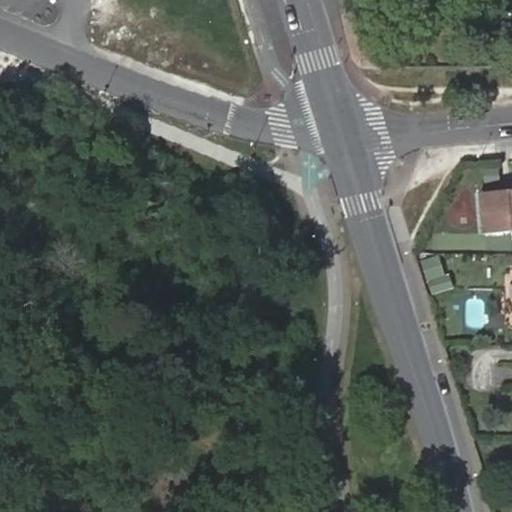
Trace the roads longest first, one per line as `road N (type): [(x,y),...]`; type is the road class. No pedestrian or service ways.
road 1 (tertiary): [(341,134),(460,511)]
road 2 (unclassified): [(0,33),(233,120),(341,134)]
road 3 (residential): [(511,124),(341,134)]
road 4 (tertiary): [(301,0),(341,134)]
